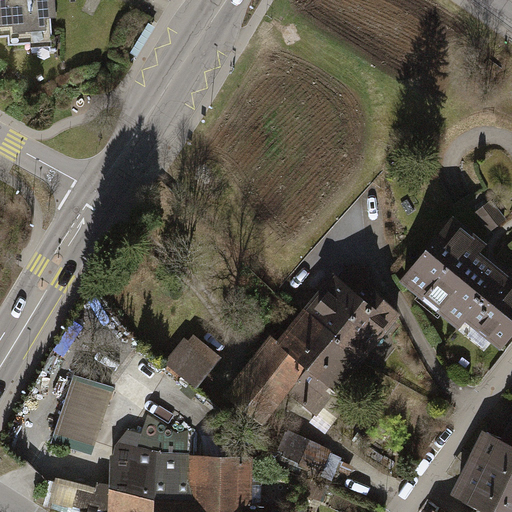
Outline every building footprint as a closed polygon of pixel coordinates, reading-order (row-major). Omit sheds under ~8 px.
[(0,0),(0,49),(65,44),(60,0),(0,0)] [(486,242),(452,215),(403,279),(499,353),(511,336),(511,279),(478,253),(486,242)] [(270,333),(221,391),(258,425),(285,393),(312,415),(331,389),(338,394),(401,313),(355,270),(345,282),(334,271),(275,337),(270,333)] [(222,355),(195,333),(189,340),(185,337),(166,362),(197,387),(222,355)] [(113,386),(73,374),(53,440),(93,452),(113,386)] [(511,511),(511,409),(500,437),(479,428),(448,496),(484,511),(511,511)] [(251,456),(189,453),(158,451),(116,440),(108,458),(107,485),(56,474),(45,501),(97,511),(280,511),(252,511),(251,456)]
